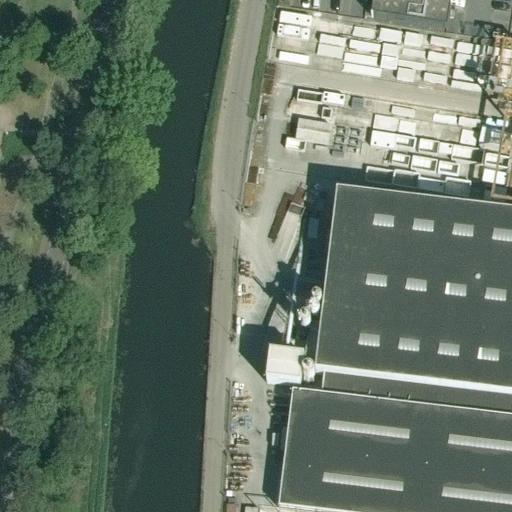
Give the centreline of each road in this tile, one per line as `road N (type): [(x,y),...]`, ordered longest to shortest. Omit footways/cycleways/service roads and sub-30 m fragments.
road 1 (unclassified): [(255,0),(231,121),(207,511)]
road 2 (tertiary): [(0,497),(112,0)]
